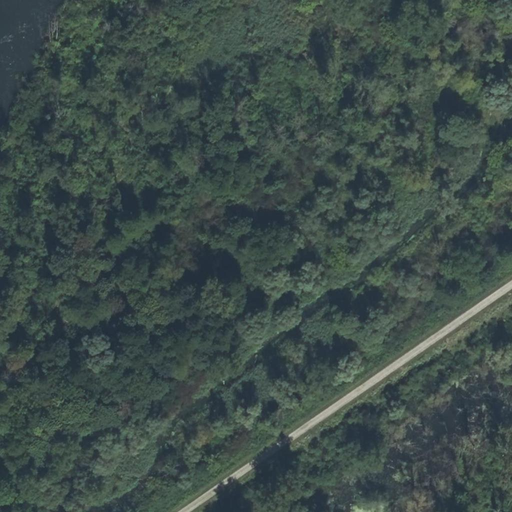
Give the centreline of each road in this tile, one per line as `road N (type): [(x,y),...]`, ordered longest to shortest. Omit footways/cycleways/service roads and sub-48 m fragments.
road 1 (track): [(181,511),(511,283)]
road 2 (track): [(157,0),(104,43),(89,92),(98,121),(117,141),(116,213),(44,273)]
